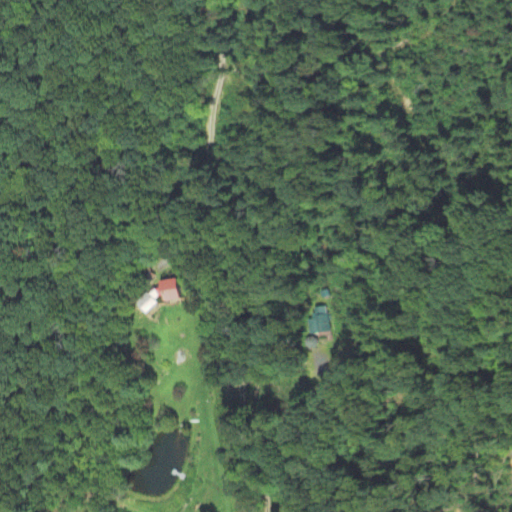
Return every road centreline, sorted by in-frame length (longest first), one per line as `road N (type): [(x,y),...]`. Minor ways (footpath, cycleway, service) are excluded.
road 1 (residential): [(265,511),(247,464),(239,346),(226,298),(191,234),(222,74),(219,0)]
road 2 (residential): [(346,511),(327,416),(337,357)]
